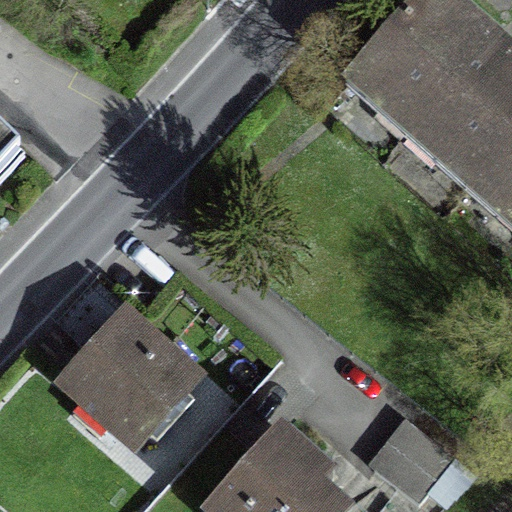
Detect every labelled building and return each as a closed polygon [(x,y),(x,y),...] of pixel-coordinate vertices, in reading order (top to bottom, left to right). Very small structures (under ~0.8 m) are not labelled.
[(439,0),(422,0),(351,81),(511,222),(511,63),(501,54),(439,0)] [(0,166),(19,146),(0,127),(0,166)] [(123,322),(66,385),(137,448),(193,385),(123,322)] [(409,426),(373,473),(420,508),(456,462),(409,426)] [(279,439),(215,511),(341,511),(313,487),(322,476),(279,439)]
